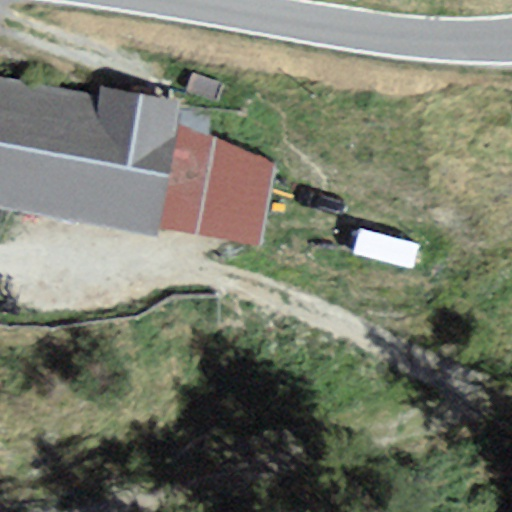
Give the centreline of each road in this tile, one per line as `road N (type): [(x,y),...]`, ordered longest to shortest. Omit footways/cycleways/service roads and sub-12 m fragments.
road 1 (track): [(0,259),(199,266),(369,330),(462,391),(453,419),(59,511)]
road 2 (tertiary): [(180,0),(384,33),(511,38)]
